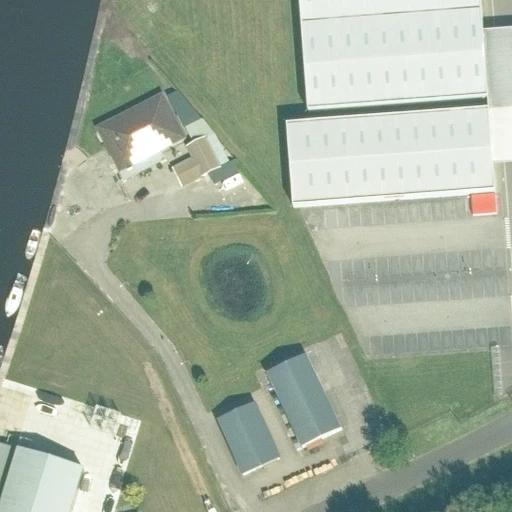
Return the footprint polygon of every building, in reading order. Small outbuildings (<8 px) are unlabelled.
[(488,100),(480,0),(299,0),(308,113),(488,100)] [(121,48),(130,40),(118,27),(109,35),(121,48)] [(162,100),(100,131),(118,165),(125,180),(165,160),(160,151),(182,140),(162,100)] [(489,112),(288,126),(294,208),(495,194),(489,112)] [(191,160),(172,170),(182,189),(201,180),(221,169),(206,139),(185,149),(191,160)] [(252,160),(240,168),(246,179),(259,171),(252,160)] [(267,376),(275,394),(302,450),(341,432),(306,357),(267,376)] [(128,400),(144,394),(137,373),(121,379),(128,400)] [(218,423),(243,478),(279,461),(254,406),(218,423)] [(0,511),(71,511),(84,471),(0,445),(0,511)]
